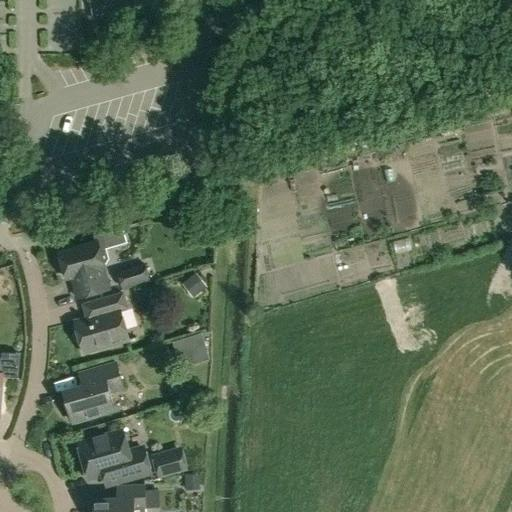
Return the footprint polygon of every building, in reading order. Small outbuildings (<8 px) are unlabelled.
[(90,0),(93,17),(113,15),(110,0),(90,0)] [(41,4),(48,62),(68,59),(60,2),(41,4)] [(116,256),(138,251),(135,239),(113,244),(116,256)] [(99,242),(60,253),(67,279),(73,277),(79,298),(110,289),(104,268),(106,268),(105,264),(108,259),(105,249),(100,246),(99,242)] [(122,289),(150,281),(145,263),(117,272),(122,289)] [(103,313),(75,321),(84,353),(130,340),(121,309),(128,307),(124,293),(100,300),(103,313)] [(0,404),(2,377),(18,379),(20,353),(2,351),(0,370),(0,404)] [(83,386),(64,391),(73,422),(115,410),(111,395),(113,392),(124,388),(117,362),(80,373),(83,386)] [(124,431),(79,443),(89,478),(102,475),(105,486),(152,473),(145,450),(130,454),(124,431)] [(160,476),(187,469),(182,452),(156,459),(160,476)] [(190,487),(201,485),(199,473),(188,475),(190,487)] [(146,511),(146,508),(145,485),(118,486),(118,498),(95,499),(95,511),(146,511)]
